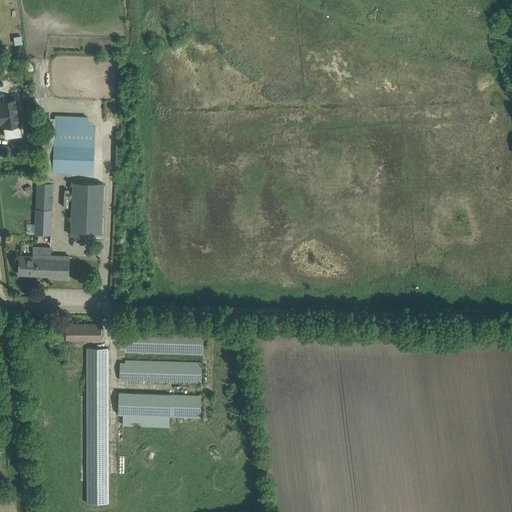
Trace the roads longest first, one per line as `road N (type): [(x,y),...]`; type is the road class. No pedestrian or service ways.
road 1 (unclassified): [(511,320),(0,306)]
road 2 (track): [(0,306),(27,511)]
